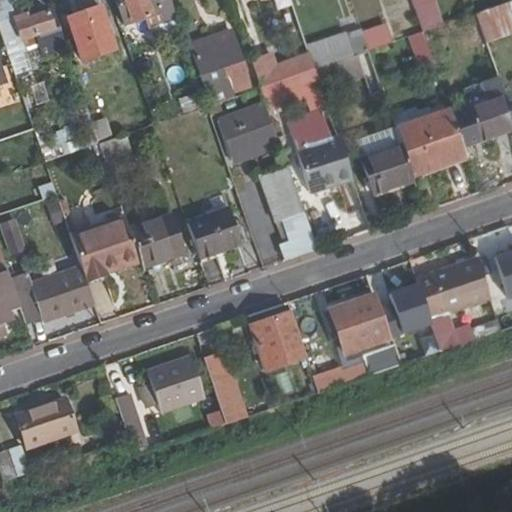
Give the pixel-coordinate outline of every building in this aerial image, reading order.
[(177,22),(169,0),(115,0),(124,25),(158,13),(163,27),(177,22)] [(410,0),(422,34),(440,27),(430,0),(410,0)] [(511,34),(511,2),(476,15),(486,43),(511,34)] [(82,61),(115,50),(100,8),(68,20),(82,61)] [(59,28),(53,11),(48,13),(54,29),(59,28)] [(54,29),(48,13),(21,22),(20,17),(14,19),(21,41),(54,29)] [(384,28),(363,36),(369,52),(390,45),(384,28)] [(343,34),(306,47),(314,71),(355,57),(369,52),(363,36),(361,30),(344,36),(343,34)] [(248,88),(229,33),(190,47),(210,101),(248,88)] [(260,89),(281,82),(272,56),(251,64),(260,89)] [(355,57),(314,71),(321,91),(362,77),(355,57)] [(462,147),(511,129),(511,116),(506,98),(498,77),(481,83),(488,104),(451,117),(462,147)] [(260,89),(242,96),(244,102),(262,96),(260,89)] [(206,108),(210,117),(245,105),(244,102),(242,96),(206,108)] [(253,146),(267,141),(274,138),(263,107),(218,124),(231,161),(249,155),(247,148),(253,146)] [(414,111),(391,119),(395,128),(396,131),(418,123),(414,111)] [(450,112),(418,123),(396,131),(401,147),(411,177),(465,158),(462,147),(451,117),(450,112)] [(93,127),(99,145),(111,141),(105,122),(93,127)] [(396,131),(395,128),(355,142),(362,161),(401,147),(396,131)] [(35,132),(45,163),(69,155),(66,148),(53,153),(45,129),(35,132)] [(103,156),(105,163),(131,154),(124,136),(111,141),(99,145),(103,156)] [(269,148),(267,141),(253,146),(255,153),(269,148)] [(353,183),(339,142),(297,157),(311,198),(353,183)] [(401,147),(362,161),(376,204),(416,191),(411,177),(401,147)] [(293,183),(286,165),(259,175),(265,192),(293,183)] [(293,183),(265,192),(276,222),(281,220),(303,212),(293,183)] [(185,221),(199,259),(242,244),(229,206),(185,221)] [(11,212),(0,215),(0,250),(2,256),(23,250),(11,212)] [(281,246),(286,261),(316,251),(303,212),(281,220),(289,243),(281,246)] [(140,264),(142,270),(182,256),(168,217),(129,231),(138,260),(140,264)] [(80,265),(86,283),(107,276),(105,271),(138,260),(129,231),(125,222),(72,240),(73,242),(80,265)] [(511,300),(511,253),(493,259),(507,302),(511,300)] [(476,259),(415,279),(429,321),(490,300),(476,259)] [(107,276),(140,264),(138,260),(105,271),(107,276)] [(42,324),(94,305),(86,283),(80,265),(28,284),(25,274),(10,280),(20,308),(25,324),(40,319),(42,324)] [(10,311),(20,308),(10,280),(6,270),(0,272),(0,325),(2,325),(13,321),(10,311)] [(386,340),(371,298),(329,312),(343,355),(386,340)] [(306,358),(290,313),(250,327),(265,372),(306,358)] [(390,341),(399,367),(440,353),(431,326),(390,341)] [(149,385),(156,406),(159,415),(203,400),(189,359),(145,373),(149,385)] [(314,382),(318,394),(350,383),(346,371),(314,382)] [(144,410),(156,406),(149,385),(137,389),(144,410)] [(129,396),(115,400),(119,411),(124,426),(128,439),(129,441),(132,449),(134,456),(148,452),(138,422),(129,396)] [(26,448),(62,436),(57,423),(71,418),(65,401),(16,418),(26,448)] [(226,415),(229,424),(248,418),(245,408),(226,415)] [(124,426),(119,411),(110,414),(119,442),(128,439),(124,426)] [(57,423),(62,436),(76,431),(71,418),(57,423)] [(132,449),(129,441),(128,439),(119,442),(123,452),(132,449)] [(23,444),(11,448),(20,476),(32,472),(23,444)] [(11,448),(0,452),(0,469),(4,481),(20,476),(11,448)]
